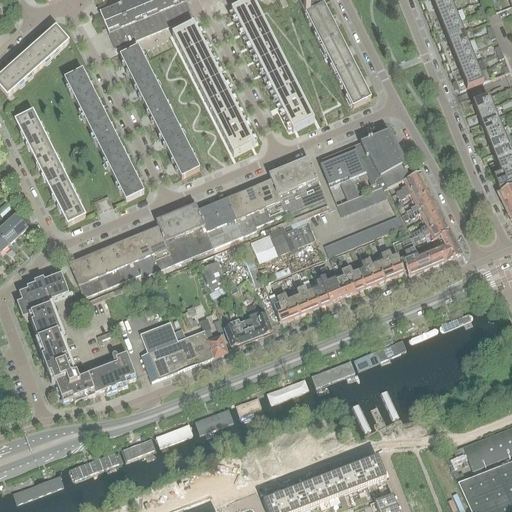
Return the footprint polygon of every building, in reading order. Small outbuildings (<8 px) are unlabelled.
[(120,37),(122,42),(124,48),(189,21),(188,16),(190,15),(186,4),(183,0),(129,0),(99,12),(100,15),(99,15),(105,29),(108,36),(109,36),(118,32),(120,37)] [(287,7),(284,0),(279,3),(282,9),(287,7)] [(296,0),(305,17),(306,16),(322,8),(318,0),(296,0)] [(457,0),(433,0),(423,4),(427,14),(451,5),(458,2),(457,0)] [(233,12),(231,13),(279,108),(281,113),(282,115),(285,120),(286,121),(288,126),(289,128),(292,133),(292,135),(294,134),(296,133),(314,124),(257,11),(254,4),(253,2),(233,12)] [(458,2),(451,5),(427,14),(431,24),(455,15),(462,12),(458,2)] [(323,8),(322,8),(306,16),(321,48),(339,39),(332,26),(334,26),(331,20),(330,21),(323,8)] [(462,12),(455,15),(431,24),(435,34),(459,25),(466,22),(462,12)] [(466,22),(459,25),(435,34),(439,44),(463,35),(470,32),(466,22)] [(193,26),(172,37),(233,159),(251,150),(253,149),(254,149),(255,148),(254,147),(251,142),(251,140),(248,135),(247,133),(245,128),(244,127),(241,122),(193,26)] [(25,57),(38,72),(69,45),(56,30),(40,43),(39,43),(35,46),(35,47),(25,57)] [(120,37),(118,32),(109,36),(111,41),(120,37)] [(470,32),(463,35),(439,44),(443,54),(467,45),(474,42),(470,32)] [(120,37),(111,41),(113,45),(122,42),(120,37)] [(329,63),(337,79),(354,70),(348,57),(349,56),(346,51),(345,52),(339,39),(321,48),(327,59),(324,61),(325,64),(329,63)] [(124,48),(122,42),(113,45),(115,51),(124,48)] [(474,42),(467,45),(443,54),(447,64),(471,55),(478,52),(474,42)] [(138,49),(120,58),(120,59),(132,83),(150,74),(138,49)] [(478,52),(471,55),(447,64),(451,74),(475,65),(482,62),(478,52)] [(38,72),(25,57),(14,66),(13,66),(9,69),(10,70),(0,78),(0,91),(7,99),(38,72)] [(482,62),(475,65),(451,74),(455,84),(486,72),(482,62)] [(354,70),(337,79),(352,110),(370,101),(364,88),(365,88),(362,82),(361,83),(354,70)] [(459,95),(466,92),(490,82),(486,72),(455,84),(459,95)] [(64,82),(76,107),(95,97),(82,73),(64,82)] [(150,74),(132,83),(144,107),(162,98),(157,88),(160,86),(159,82),(155,84),(150,74)] [(478,115),(492,110),(488,100),(511,90),(488,100),(488,99),(472,106),(462,110),(462,111),(472,107),(475,113),(477,112),(478,115)] [(83,121),(89,131),(107,122),(95,97),(76,107),(82,117),(78,119),(80,122),(83,121)] [(162,98),(144,107),(157,132),(174,123),(162,98)] [(338,104),(323,110),(328,121),(342,115),(338,104)] [(492,110),(478,115),(476,116),(479,123),(481,122),(482,125),(496,120),(492,110)] [(27,147),(33,160),(51,151),(33,114),(15,123),(24,142),(23,142),(25,147),(27,147)] [(486,135),(500,130),(496,120),(482,125),(480,126),(483,133),(485,132),(486,135)] [(89,131),(101,155),(119,146),(107,122),(89,131)] [(169,156),(187,147),(182,137),(185,135),(183,131),(180,133),(174,123),(157,132),(169,156)] [(500,130),(486,135),(484,136),(487,143),(489,142),(490,145),(504,140),(500,130)] [(324,166),(320,168),(330,191),(341,186),(348,203),(348,204),(354,201),(359,199),(352,182),(359,179),(359,180),(360,181),(361,182),(362,183),(363,183),(364,183),(365,183),(366,183),(367,182),(368,182),(370,188),(372,194),(377,192),(381,191),(383,193),(386,192),(402,184),(413,179),(413,178),(409,180),(405,172),(409,171),(389,134),(364,144),(360,146),(364,153),(337,164),(334,157),(333,157),(321,162),(324,166)] [(494,155),(508,150),(504,140),(490,145),(488,146),(491,153),(493,152),(494,155)] [(108,169),(113,180),(131,170),(119,146),(101,155),(106,165),(102,167),(104,171),(108,169)] [(199,172),(187,147),(169,156),(181,181),(199,172)] [(511,159),(508,150),(494,155),(492,156),(495,163),(497,162),(498,165),(511,159)] [(58,165),(51,151),(33,160),(40,172),(39,173),(41,178),(42,178),(49,191),(67,182),(60,169),(64,167),(62,163),(58,165)] [(502,175),(511,171),(511,159),(498,165),(496,166),(499,173),(501,172),(502,175)] [(272,183),(213,207),(198,213),(196,207),(189,210),(156,224),(159,229),(70,266),(84,301),(141,277),(142,281),(183,264),(257,233),(256,230),(325,201),(309,161),(269,177),(272,183)] [(131,170),(113,180),(125,204),(144,195),(131,170)] [(511,171),(502,175),(500,176),(493,179),(498,192),(511,186),(511,171)] [(430,195),(427,189),(425,189),(422,183),(423,180),(420,175),(413,179),(402,184),(405,190),(395,195),(396,196),(391,198),(394,204),(399,202),(400,204),(410,199),(413,204),(430,195)] [(67,182),(49,191),(56,204),(54,204),(57,210),(58,209),(68,228),(85,219),(67,182)] [(511,188),(497,195),(509,218),(511,216),(511,188)] [(386,201),(383,193),(381,191),(377,192),(381,203),(386,201)] [(381,203),(377,192),(372,194),(371,195),(375,206),(381,203)] [(383,193),(386,201),(396,219),(402,230),(406,239),(409,238),(386,192),(383,193)] [(375,206),(371,195),(365,197),(369,208),(375,206)] [(423,224),(440,215),(437,210),(435,209),(431,202),(433,200),(430,195),(413,204),(415,209),(405,214),(406,216),(401,218),(404,224),(409,222),(410,223),(420,218),(423,224)] [(369,208),(365,197),(359,199),(364,210),(369,208)] [(107,211),(112,209),(108,199),(103,201),(107,211)] [(364,210),(359,199),(354,201),(358,212),(364,210)] [(107,211),(103,201),(99,202),(103,213),(107,211)] [(358,212),(354,201),(348,204),(348,203),(347,203),(352,215),(358,212)] [(99,202),(94,204),(98,215),(103,213),(99,202)] [(347,203),(342,206),(347,217),(352,215),(347,203)] [(341,219),(347,217),(342,206),(336,208),(341,219)] [(7,207),(0,213),(0,216),(2,219),(10,211),(7,207)] [(433,243),(439,240),(450,235),(447,229),(445,229),(441,222),(443,220),(440,215),(423,224),(425,229),(415,234),(416,235),(411,238),(414,243),(419,241),(420,243),(430,238),(433,243)] [(6,226),(18,239),(27,231),(15,218),(6,226)] [(395,233),(402,230),(396,219),(390,221),(395,233)] [(395,233),(390,221),(385,224),(389,235),(395,233)] [(389,235),(385,224),(379,226),(384,237),(389,235)] [(0,231),(0,237),(9,247),(18,239),(6,226),(0,231)] [(269,238),(250,246),(259,266),(315,243),(308,226),(285,235),(283,230),(268,236),(269,238)] [(384,237),(379,226),(374,228),(378,240),(384,237)] [(378,240),(374,228),(368,231),(373,242),(378,240)] [(373,242),(368,231),(363,233),(367,244),(373,242)] [(367,244),(363,233),(357,235),(362,246),(367,244)] [(362,246),(357,235),(351,238),(356,249),(362,246)] [(444,250),(455,245),(450,235),(439,240),(444,250)] [(0,254),(9,247),(0,237),(0,254)] [(356,249),(351,238),(346,240),(350,251),(356,249)] [(350,251),(346,240),(340,242),(345,253),(350,251)] [(424,273),(431,270),(425,257),(418,260),(409,240),(402,243),(404,248),(402,249),(407,260),(401,262),(408,280),(414,278),(415,275),(421,272),(424,273)] [(378,266),(385,283),(391,280),(391,278),(398,276),(398,277),(404,275),(397,258),(392,260),(388,251),(386,252),(381,241),(372,245),(373,248),(377,246),(381,254),(379,254),(383,264),(378,266)] [(345,253),(340,242),(335,245),(339,256),(345,253)] [(250,254),(246,244),(224,253),(228,263),(243,257),(257,291),(264,289),(250,254)] [(339,256),(335,245),(329,247),(334,258),(339,256)] [(444,250),(441,251),(447,264),(459,259),(460,255),(455,245),(444,250)] [(329,247),(324,249),(328,260),(334,258),(329,247)] [(363,272),(358,274),(365,291),(372,288),(371,286),(378,284),(378,286),(385,283),(378,266),(373,269),(370,263),(369,263),(362,249),(356,251),(362,266),(361,267),(363,272)] [(425,257),(431,270),(447,264),(441,251),(425,257)] [(344,280),(335,284),(342,301),(352,297),(351,295),(358,292),(358,294),(365,291),(358,274),(353,277),(349,267),(346,268),(342,257),(336,260),(338,264),(339,264),(341,270),(340,271),(344,280)] [(209,296),(223,290),(225,289),(221,279),(220,279),(214,266),(199,272),(209,296)] [(335,284),(332,285),(327,287),(323,278),(321,279),(316,268),(310,271),(312,275),(313,275),(316,281),(314,282),(318,291),(312,293),(319,310),(326,307),(325,306),(329,304),(332,303),(333,305),(342,301),(335,284)] [(273,275),(275,282),(291,276),(288,269),(273,275)] [(28,293),(22,295),(20,296),(22,304),(17,306),(23,321),(31,318),(34,325),(32,326),(39,344),(35,345),(52,388),(56,386),(67,381),(70,390),(80,386),(77,378),(73,368),(70,369),(58,337),(61,336),(49,305),(69,297),(60,274),(34,284),(35,287),(27,290),(28,293)] [(298,299),(293,302),(299,318),(307,315),(306,314),(313,311),(313,313),(319,310),(312,293),(307,295),(305,290),(303,291),(296,276),(291,279),(297,293),(296,294),(298,299)] [(137,283),(80,307),(79,307),(81,311),(139,287),(137,283)] [(278,301),(276,302),(279,307),(273,310),(280,327),(287,324),(286,322),(293,319),(293,321),(299,318),(293,302),(288,304),(285,298),(283,299),(277,284),(271,286),(278,301)] [(211,301),(225,296),(223,290),(209,296),(211,301)] [(262,338),(272,335),(272,334),(265,317),(260,319),(257,310),(252,312),(262,338)] [(461,311),(450,316),(452,320),(463,315),(461,311)] [(251,322),(245,324),(252,342),(262,338),(252,312),(248,314),(251,322)] [(471,315),(442,326),(444,332),(473,320),(471,315)] [(231,320),(241,346),(252,342),(245,324),(240,327),(236,318),(231,320)] [(210,344),(216,360),(217,360),(218,359),(220,359),(221,359),(224,358),(224,357),(227,356),(225,353),(220,340),(219,341),(217,339),(215,340),(215,342),(211,332),(212,331),(207,320),(200,323),(204,334),(207,333),(210,340),(210,344)] [(224,333),(231,350),(241,346),(231,320),(226,322),(229,331),(224,333)] [(141,359),(152,385),(215,361),(216,360),(210,344),(210,340),(207,333),(178,344),(170,325),(140,337),(144,347),(148,356),(141,359)] [(437,330),(409,340),(412,348),(440,337),(437,330)] [(98,344),(113,338),(112,334),(97,340),(98,344)] [(383,341),(378,344),(381,350),(393,345),(391,340),(384,343),(383,341)] [(398,346),(357,362),(361,372),(402,355),(398,346)] [(126,386),(136,382),(126,357),(118,361),(117,358),(117,357),(116,357),(115,357),(114,357),(113,357),(112,358),(112,359),(112,360),(95,367),(96,370),(77,378),(80,386),(70,390),(67,381),(56,386),(63,405),(73,402),(74,405),(105,394),(106,398),(128,389),(126,386)] [(351,364),(311,380),(315,392),(356,376),(351,364)] [(305,382),(266,397),(270,408),(309,393),(305,382)] [(379,396),(392,423),(400,420),(387,392),(379,396)] [(258,399),(232,409),(236,420),(262,411),(258,399)] [(352,409),(365,437),(372,433),(359,406),(352,409)] [(228,411),(194,424),(199,438),(234,426),(228,411)] [(189,427),(154,440),(158,451),(193,438),(189,427)] [(472,474),(511,457),(511,430),(453,454),(454,454),(458,466),(467,462),(472,474)] [(151,440),(120,452),(125,465),(156,454),(151,440)] [(119,453),(69,471),(74,483),(123,465),(119,453)] [(511,511),(511,464),(462,484),(448,455),(447,456),(444,458),(469,511),(511,511)] [(379,460),(369,464),(377,486),(387,482),(379,460)] [(369,464),(359,468),(368,490),(377,486),(369,464)] [(359,468),(350,472),(358,494),(368,490),(359,468)] [(350,472),(340,476),(349,497),(358,494),(350,472)] [(340,476),(331,479),(339,501),(349,497),(340,476)] [(331,479),(321,483),(330,505),(339,501),(331,479)] [(321,483),(312,487),(320,508),(330,505),(321,483)] [(27,487),(0,498),(0,509),(30,496),(27,487)] [(312,487),(302,490),(310,511),(311,511),(320,508),(312,487)] [(310,511),(302,490),(293,494),(299,511),(310,511)] [(299,511),(293,494),(283,498),(288,511),(299,511)] [(288,511),(283,498),(274,502),(277,511),(288,511)] [(394,499),(371,508),(372,511),(388,511),(398,509),(394,499)] [(277,511),(274,502),(264,505),(266,511),(277,511)]
